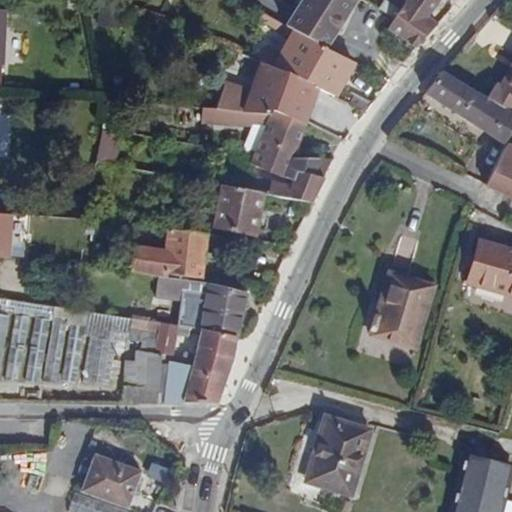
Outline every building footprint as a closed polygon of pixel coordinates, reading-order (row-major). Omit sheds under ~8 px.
[(303,0),(296,12),(335,34),(346,16),(327,5),(329,0),(303,0)] [(329,0),(327,5),(346,16),(356,0),(329,0)] [(408,0),(389,32),(414,49),(436,24),(427,18),(437,0),(408,0)] [(399,10),(383,1),(378,10),(393,19),(399,10)] [(286,29),(321,49),(324,50),(335,34),(296,12),(286,29)] [(279,57),(274,70),(284,75),(317,91),(333,98),(352,65),(324,50),(321,49),(310,70),(279,57)] [(511,77),(511,62),(499,86),(504,90),(511,77)] [(505,143),(511,130),(511,114),(507,112),(486,99),(441,73),(423,96),(505,143)] [(225,82),(214,109),(270,111),(281,81),(260,74),(253,92),(225,82)] [(270,111),(305,124),(317,91),(284,75),(281,81),(270,111)] [(486,99),(507,112),(511,102),(511,77),(504,90),(499,86),(495,84),(486,99)] [(264,129),(254,156),(291,160),(305,124),(270,111),(214,109),(203,109),(202,125),(253,128),(264,129)] [(120,124),(104,122),(102,131),(118,134),(120,124)] [(244,155),(254,156),(264,129),(253,128),(246,147),(244,155)] [(511,149),(506,146),(486,186),(511,197),(511,149)] [(272,182),(265,196),(309,204),(324,178),(322,178),(331,160),(291,160),(254,156),(250,166),(294,184),(291,187),(272,182)] [(262,198),(220,189),(212,228),(255,236),(262,198)] [(0,255),(13,256),(15,212),(0,211),(0,255)] [(132,245),(129,272),(160,276),(161,273),(202,279),(208,237),(166,232),(164,250),(132,245)] [(511,251),(479,242),(467,284),(511,296),(511,251)] [(156,298),(206,306),(211,285),(159,277),(156,298)] [(431,288),(392,277),(382,313),(377,311),(370,336),(414,349),(431,288)] [(206,306),(200,330),(238,336),(247,295),(211,285),(206,306)] [(133,320),(0,300),(0,313),(12,316),(27,318),(34,319),(47,321),(51,322),(65,324),(70,325),(85,327),(91,328),(90,335),(127,340),(129,341),(133,320)] [(27,318),(12,316),(3,370),(18,372),(27,318)] [(47,321),(34,319),(25,373),(38,375),(47,321)] [(120,387),(117,403),(154,404),(159,354),(171,355),(176,336),(186,337),(187,328),(133,320),(129,341),(141,343),(139,351),(135,351),(134,358),(126,357),(126,362),(125,362),(120,387)] [(65,324),(51,322),(42,376),(55,378),(65,324)] [(75,382),(83,338),(85,327),(70,325),(61,379),(75,382)] [(122,344),(127,340),(90,335),(91,328),(85,327),(83,338),(89,339),(81,383),(108,387),(116,343),(122,344)] [(167,361),(157,404),(219,404),(233,359),(238,336),(200,330),(196,351),(185,349),(181,365),(167,361)] [(116,387),(115,403),(117,403),(120,387),(125,362),(118,362),(116,387)] [(368,431),(324,418),(316,446),(321,448),(310,484),(350,495),(368,431)] [(139,474),(94,456),(81,492),(125,509),(139,474)] [(450,511),(474,511),(490,462),(465,456),(450,511)] [(498,511),(510,467),(490,462),(474,511),(498,511)] [(126,511),(74,493),(67,511),(68,511),(126,511)]
